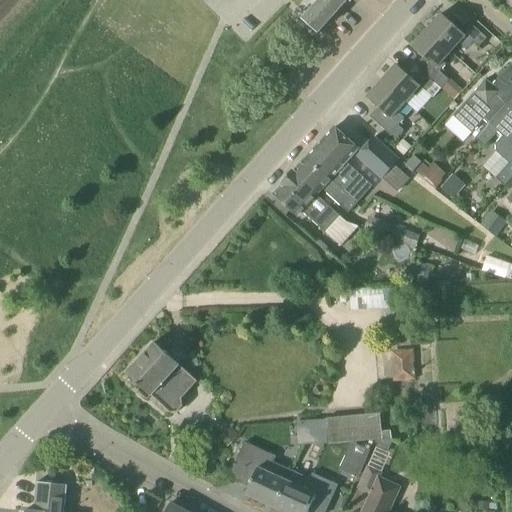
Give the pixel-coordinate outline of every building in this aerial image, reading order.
[(321,0),(304,19),(319,32),(348,0),(349,0),(351,1),(352,0),(321,0)] [(487,39),(474,27),(466,36),(442,14),(427,31),(451,53),(459,43),(467,50),(473,43),(479,48),(487,39)] [(443,62),(451,53),(427,31),(412,48),(424,58),(416,67),(441,90),(449,81),(439,73),(446,65),(443,62)] [(441,90),(416,67),(408,75),(396,65),(381,82),(406,103),(414,94),(417,97),(424,90),(433,99),(441,90)] [(511,104),(511,86),(510,89),(499,79),(492,86),(486,80),(465,103),(453,117),(472,134),(484,120),(488,124),(492,127),(511,104)] [(397,112),(406,103),(381,82),(366,98),(378,109),(370,117),(396,141),(404,132),(398,126),(404,119),(397,112)] [(496,153),(510,165),(511,162),(511,104),(492,127),(498,133),(503,137),(495,146),(496,153)] [(488,124),(482,131),(491,140),(498,133),(492,127),(488,124)] [(356,204),(372,185),(346,162),(359,149),(335,128),(306,159),(356,204)] [(482,131),(475,139),(484,147),(491,140),(482,131)] [(374,138),(357,157),(382,179),(394,166),(399,160),(374,138)] [(441,185),(448,174),(415,154),(408,166),(441,185)] [(298,168),(294,172),(318,194),(323,188),(326,191),(349,212),(356,204),(306,159),(298,168)] [(511,162),(510,165),(497,180),(505,187),(511,179),(511,162)] [(302,212),(325,232),(339,216),(317,195),(318,194),(294,172),(293,171),(289,176),(282,184),(283,185),(280,188),(276,192),(274,195),(298,216),(302,212)] [(454,173),(442,187),(455,197),(467,183),(454,173)] [(491,211),(481,226),(497,237),(507,223),(491,211)] [(420,237),(391,225),(386,238),(415,250),(420,237)] [(483,268),(508,279),(511,269),(511,264),(489,255),(483,268)] [(368,289),(348,290),(350,312),(370,311),(368,289)] [(152,396),(171,414),(179,413),(184,406),(183,398),(198,382),(168,355),(170,353),(168,351),(166,353),(155,343),(127,373),(141,387),(139,390),(138,391),(139,392),(146,399),(147,400),(149,400),(152,396)] [(391,351),(394,382),(416,381),(414,350),(391,351)] [(382,440),(391,439),(391,431),(382,432),(380,414),(326,419),(329,445),(382,439),(382,440)] [(231,427),(219,439),(228,448),(240,436),(231,427)] [(393,440),(392,440),(391,439),(382,440),(379,440),(376,449),(387,454),(393,440)] [(250,487),(246,494),(275,507),(291,471),(273,463),(276,457),(245,443),(230,478),(250,487)] [(370,463),(374,452),(358,445),(354,456),(370,463)] [(391,511),(402,487),(378,477),(381,472),(366,466),(357,489),(371,495),(363,511),(391,511)] [(291,471),(275,507),(286,511),(308,511),(309,510),(312,511),(325,511),(338,485),(313,474),(311,479),(291,471)] [(64,511),(67,486),(38,483),(34,511),(64,511)] [(187,511),(171,503),(166,511),(187,511)]
